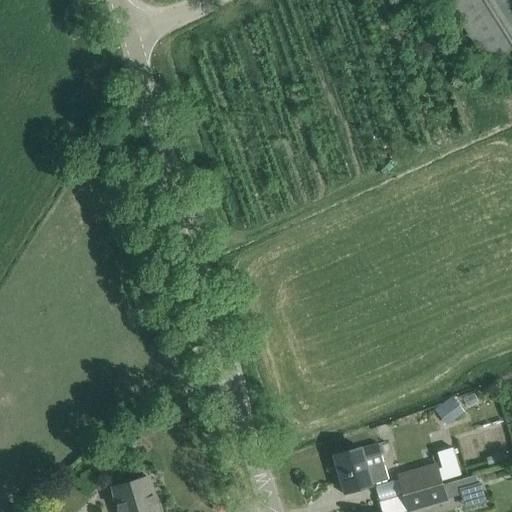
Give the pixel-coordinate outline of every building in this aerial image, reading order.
[(511,0),(447,0),(488,64),(511,48),(511,0)] [(354,492),(354,490),(371,485),(370,484),(388,479),(378,444),(360,449),(360,448),(335,455),(343,482),(341,482),(344,495),(354,492)] [(436,463),(398,474),(404,494),(442,483),(441,480),(461,475),(452,446),(437,450),(441,465),(437,467),(436,463)] [(474,474),(442,483),(445,493),(446,497),(457,494),(455,489),(458,488),(477,482),(474,474)] [(157,511),(147,477),(115,487),(116,491),(110,492),(113,502),(119,500),(122,511),(157,511)] [(404,494),(403,494),(408,511),(409,511),(448,501),(446,497),(445,493),(442,483),(404,494)]
